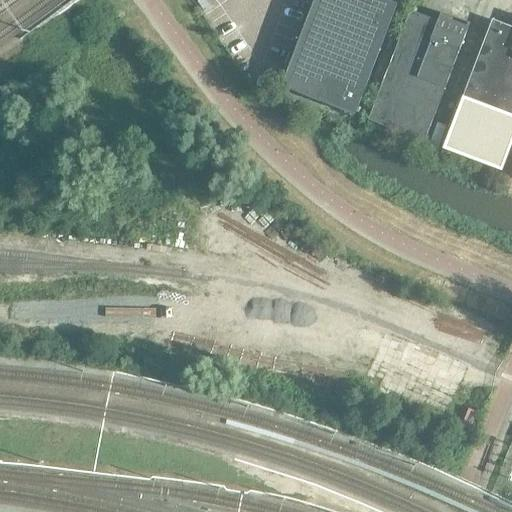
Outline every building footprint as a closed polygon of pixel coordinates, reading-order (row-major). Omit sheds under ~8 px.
[(314,0),(284,79),(281,88),(354,116),(397,7),(379,0),(314,0)] [(424,143),(445,88),(416,77),(437,23),(410,12),(368,122),(424,143)] [(441,13),(437,23),(416,77),(445,88),(470,25),(441,13)] [(511,116),(511,30),(492,23),(488,32),(463,98),(511,116)] [(511,143),(511,116),(463,98),(443,150),(501,172),(511,143)]
